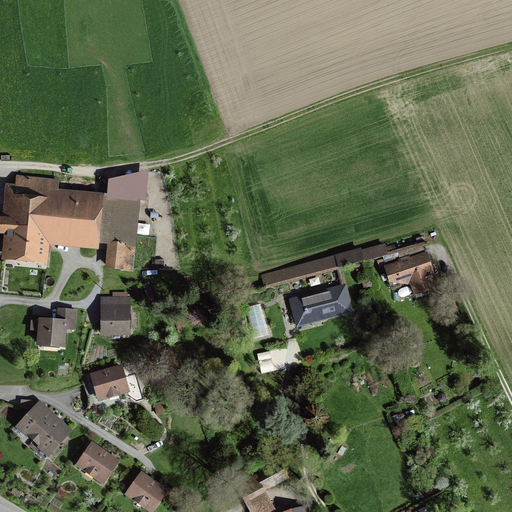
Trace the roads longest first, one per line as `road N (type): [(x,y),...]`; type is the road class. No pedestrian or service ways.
road 1 (track): [(105,183),(511,48)]
road 2 (track): [(94,264),(102,253),(105,183),(0,166)]
road 3 (track): [(511,399),(435,237)]
road 4 (track): [(328,511),(306,476),(306,441),(288,408),(290,350)]
